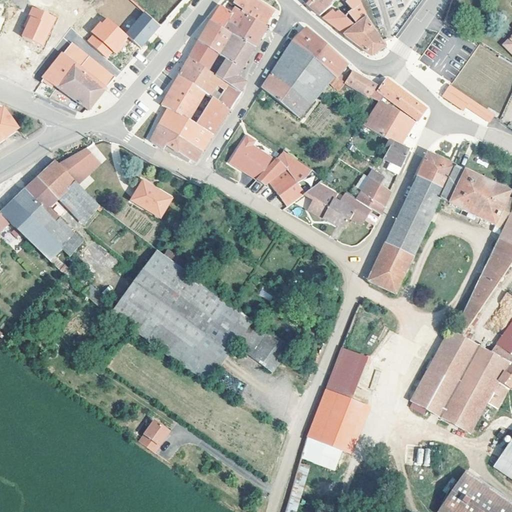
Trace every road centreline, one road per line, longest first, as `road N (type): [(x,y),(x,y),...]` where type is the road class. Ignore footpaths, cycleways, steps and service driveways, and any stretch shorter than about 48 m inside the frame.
road 1 (residential): [(272,511),(356,278)]
road 2 (residential): [(197,173),(335,254),(356,278)]
road 3 (residential): [(296,12),(197,173)]
road 4 (residential): [(356,278),(442,110)]
road 5 (tertiary): [(116,118),(211,0)]
